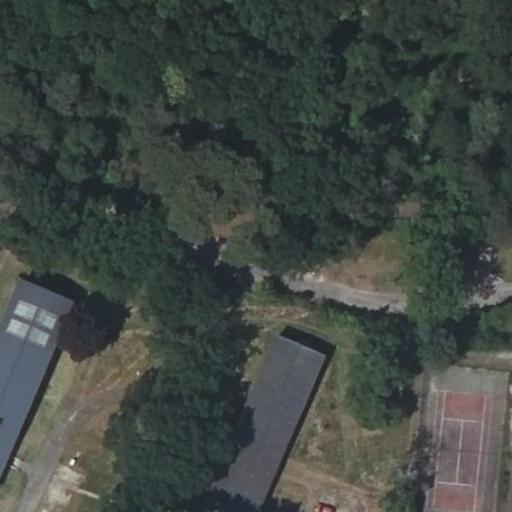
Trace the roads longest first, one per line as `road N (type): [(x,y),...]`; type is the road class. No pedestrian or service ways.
road 1 (track): [(64,425),(90,353),(133,318),(188,311),(511,353)]
road 2 (track): [(15,265),(133,318)]
